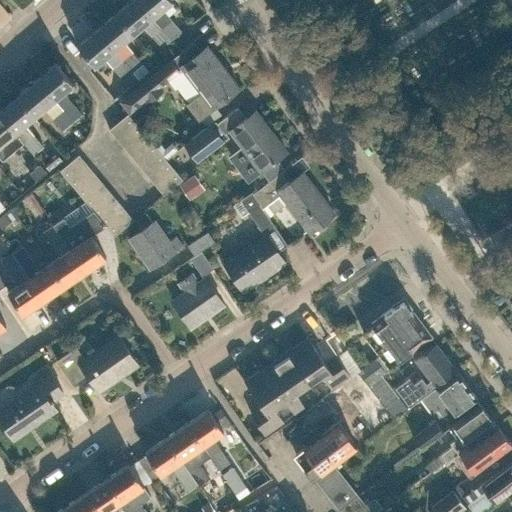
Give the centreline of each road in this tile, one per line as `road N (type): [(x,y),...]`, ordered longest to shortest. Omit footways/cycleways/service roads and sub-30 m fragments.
road 1 (unclassified): [(178,384),(405,225)]
road 2 (residential): [(405,225),(245,0)]
road 3 (unclassified): [(0,370),(97,303),(123,307),(178,384)]
road 4 (unclassified): [(0,503),(178,384)]
road 5 (residential): [(511,363),(405,225)]
